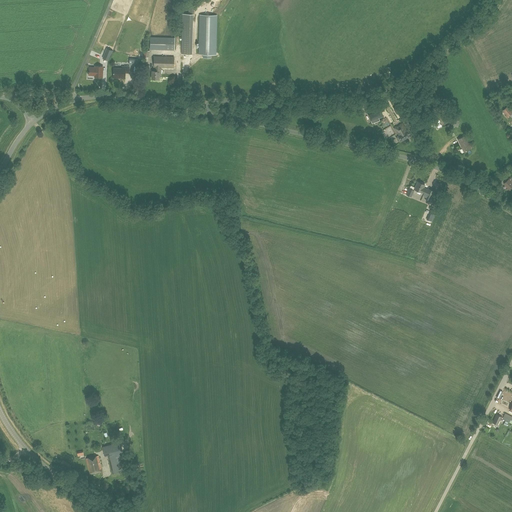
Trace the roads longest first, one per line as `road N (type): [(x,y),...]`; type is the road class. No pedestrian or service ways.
road 1 (unclassified): [(204,111),(212,100),(368,99),(424,67),(492,0)]
road 2 (unclassified): [(511,211),(418,161),(204,111)]
road 3 (track): [(435,511),(511,362)]
road 4 (unclassified): [(204,111),(130,98),(73,100)]
